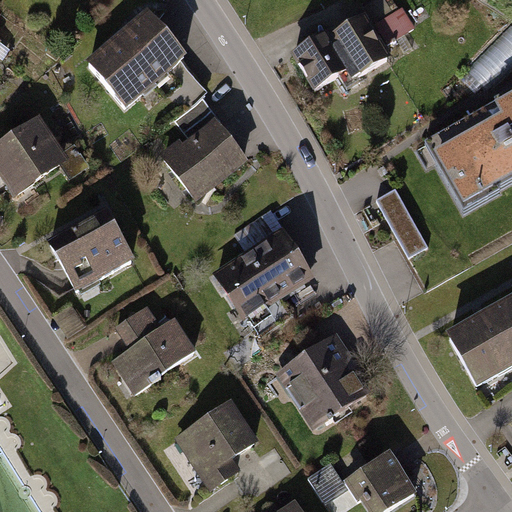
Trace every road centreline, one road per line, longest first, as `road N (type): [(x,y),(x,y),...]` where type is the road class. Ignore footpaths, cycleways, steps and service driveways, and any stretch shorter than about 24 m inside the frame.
road 1 (residential): [(200,0),(493,497)]
road 2 (residential): [(158,511),(0,279)]
